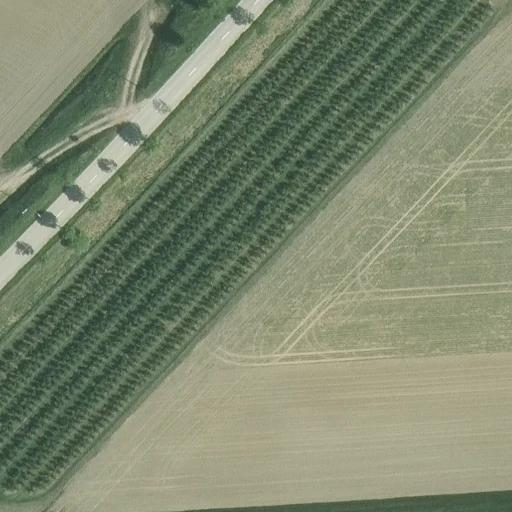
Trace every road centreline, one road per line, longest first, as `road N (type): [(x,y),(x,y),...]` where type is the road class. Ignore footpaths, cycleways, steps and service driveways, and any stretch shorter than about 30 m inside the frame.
road 1 (tertiary): [(0,271),(257,0)]
road 2 (track): [(147,120),(123,113),(101,121),(0,194)]
